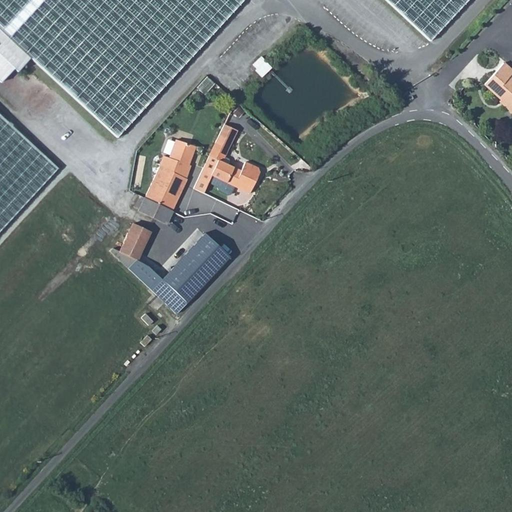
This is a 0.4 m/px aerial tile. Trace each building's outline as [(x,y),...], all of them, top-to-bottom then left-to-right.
[(0,0),(0,33),(29,61),(114,141),(246,0),(0,0)] [(385,0),(427,39),(462,0),(385,0)] [(0,82),(11,71),(16,75),(29,61),(0,33),(0,82)] [(511,76),(511,75),(511,73),(511,69),(504,63),(485,83),(506,102),(505,104),(511,110),(511,76)] [(210,78),(199,86),(203,92),(214,84),(210,78)] [(0,228),(55,169),(0,117),(0,228)] [(214,144),(192,191),(203,196),(208,185),(231,195),(234,189),(247,194),(254,182),(259,174),(259,170),(246,163),(242,172),(227,165),(227,164),(227,160),(223,158),(236,131),(222,124),(214,143),(214,144)] [(155,175),(137,212),(165,224),(187,180),(185,179),(188,170),(186,169),(194,147),(174,140),(167,159),(161,157),(155,175)] [(131,224),(117,253),(134,260),(135,259),(148,232),(131,224)] [(134,260),(126,269),(174,314),(227,257),(202,235),(160,279),(135,259),(134,260)] [(106,248),(105,249),(126,269),(134,260),(117,253),(106,248)] [(148,331),(154,335),(158,331),(152,326),(148,331)] [(138,342),(143,347),(149,340),(144,336),(138,342)]
